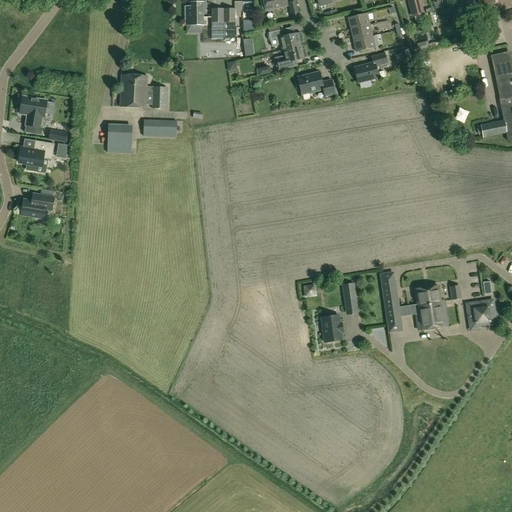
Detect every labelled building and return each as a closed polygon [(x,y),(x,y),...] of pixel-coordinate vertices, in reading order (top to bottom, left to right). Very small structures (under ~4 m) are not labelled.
[(266,9),(266,11),(288,6),(286,0),(262,0),(261,1),(263,8),(264,9),(266,9)] [(419,0),(408,0),(413,16),(423,14),(419,0)] [(296,1),(288,3),(291,15),(294,15),(295,20),(300,19),(298,13),(299,13),(296,1)] [(445,6),(443,1),(434,4),(436,9),(445,6)] [(185,7),(185,26),(203,25),(203,3),(190,3),(190,7),(185,7)] [(471,19),(478,17),(476,8),(469,10),(471,19)] [(212,29),(211,29),(212,39),(224,38),(235,38),(235,23),(235,18),(236,9),(235,9),(212,9),(212,17),(212,23),(212,29)] [(351,29),(370,25),(367,13),(348,18),(351,29)] [(304,42),(302,33),(299,34),(298,34),(286,36),(285,30),(283,25),(269,28),(271,33),(269,33),(270,36),(271,42),(272,47),(281,45),(283,50),(301,46),(301,43),(304,42)] [(354,41),(373,36),(370,25),(351,29),(354,41)] [(373,36),(354,41),(357,52),(376,48),(373,36)] [(429,49),(427,41),(417,44),(419,52),(429,49)] [(302,49),(301,46),(283,50),(284,56),(275,58),(278,71),(293,67),(292,61),(304,58),(307,57),(305,49),(302,49)] [(245,57),(253,56),(252,48),(244,49),(245,57)] [(380,78),(376,67),(388,64),(385,54),(372,57),(373,63),(355,68),(359,84),(380,78)] [(481,126),(477,127),(478,135),(483,135),(483,139),(506,134),(508,141),(509,141),(511,140),(511,68),(509,55),(492,58),(501,99),(499,100),(501,107),(503,121),(481,125),(481,126)] [(325,97),(335,95),(332,80),(322,83),(319,72),(298,77),(302,95),(324,90),(325,97)] [(120,107),(147,108),(147,105),(152,106),(152,109),(167,109),(168,88),(148,87),(148,76),(122,75),(120,107)] [(445,86),(450,92),(459,85),(454,79),(445,86)] [(34,127),(33,134),(41,136),(43,128),(40,128),(42,118),(44,118),(47,101),(22,97),(22,100),(20,100),(19,105),(21,106),(20,114),(27,115),(26,126),(34,127)] [(177,138),(177,121),(144,121),(143,136),(177,138)] [(132,154),(133,126),(109,125),(108,153),(132,154)] [(50,134),(49,140),(66,143),(67,134),(58,132),(57,135),(50,134)] [(54,144),(35,141),(34,150),(21,148),(18,163),(27,164),(26,170),(38,172),(39,166),(42,167),(44,159),(52,160),(54,144)] [(67,156),(67,146),(59,145),(57,154),(67,156)] [(52,211),(54,198),(39,195),(33,194),(32,201),(23,200),(21,216),(44,219),(45,210),(52,211)] [(382,282),(388,325),(401,324),(400,316),(398,308),(394,280),(382,282)] [(491,294),(489,282),(482,283),(484,295),(491,294)] [(357,304),(354,284),(342,285),(345,306),(357,304)] [(419,331),(447,326),(443,301),(440,301),(438,286),(415,290),(418,305),(398,308),(400,316),(416,314),(419,331)] [(459,287),(451,288),(452,300),(461,298),(459,287)] [(493,301),(467,305),(471,331),(478,329),(477,323),(488,321),(489,328),(497,327),(493,301)] [(351,314),(351,327),(362,327),(361,314),(351,314)] [(338,316),(321,318),(322,324),(324,324),(325,332),(323,332),(325,343),(342,340),(338,316)] [(429,375),(433,363),(421,359),(417,372),(429,375)]
